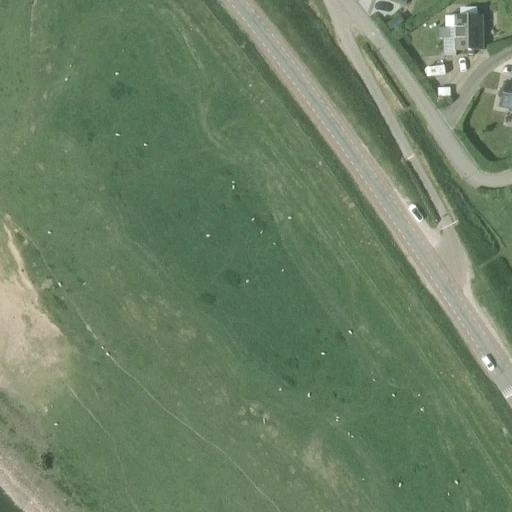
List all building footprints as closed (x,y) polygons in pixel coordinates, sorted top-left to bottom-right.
[(474,53),(483,53),(482,17),(477,18),(477,11),(460,12),(460,18),(455,18),(456,53),(465,53),(465,57),(474,57),(474,53)] [(385,26),(390,33),(403,23),(398,17),(385,26)] [(449,30),(439,30),(439,41),(450,40),(449,30)] [(442,58),(423,58),(424,71),(443,71),(442,58)] [(503,101),(501,110),(511,112),(511,84),(507,83),(505,92),(501,91),(499,100),(503,101)]
